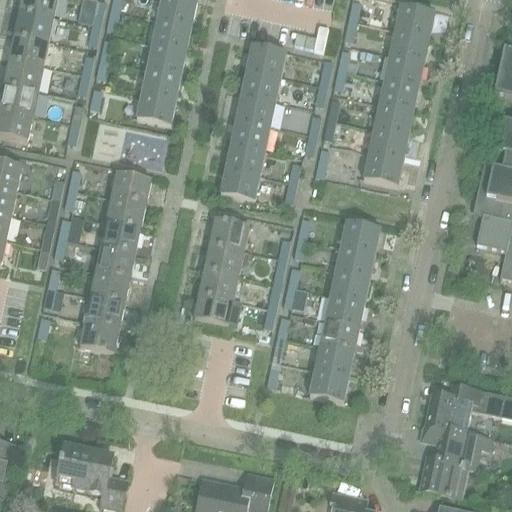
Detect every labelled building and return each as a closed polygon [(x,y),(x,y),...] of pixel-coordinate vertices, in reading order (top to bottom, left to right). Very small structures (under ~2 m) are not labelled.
[(24,0),(21,15),(55,22),(59,0),(24,0)] [(114,0),(111,17),(120,19),(124,0),(114,0)] [(164,0),(164,2),(198,9),(199,0),(164,0)] [(164,2),(159,27),(193,34),(198,9),(164,2)] [(353,7),(349,26),(358,28),(362,9),(353,7)] [(401,11),(396,36),(430,43),(435,18),(401,11)] [(97,12),(93,31),(102,33),(106,14),(97,12)] [(21,15),(16,40),(50,47),(55,22),(21,15)] [(116,37),(120,19),(111,17),(107,36),(116,37)] [(349,26),(345,46),(354,48),(358,28),(349,26)] [(159,27),(154,51),(187,58),(193,34),(159,27)] [(89,51),(98,53),(102,33),(93,31),(89,51)] [(396,36),(391,61),(425,68),(430,43),(396,36)] [(16,40),(11,64),(45,71),(50,47),(16,40)] [(105,45),(101,65),(110,66),(114,47),(105,45)] [(154,51),(148,75),(182,82),(187,58),(154,51)] [(253,51),(248,77),(282,84),(287,58),(253,51)] [(362,55),(360,64),(371,66),(373,58),(362,55)] [(488,152),(478,200),(477,201),(487,203),(477,251),(506,257),(501,284),(511,286),(511,57),(504,56),(496,98),(511,101),(511,128),(504,126),(498,154),(488,152)] [(343,57),(339,76),(348,77),(351,59),(343,57)] [(86,61),(82,80),(92,82),(96,63),(86,61)] [(391,61),(386,85),(420,92),(425,68),(391,61)] [(11,64),(6,89),(39,96),(45,71),(11,64)] [(101,65),(97,85),(106,87),(110,66),(101,65)] [(325,67),(319,92),(329,94),(333,74),(332,74),(334,68),(325,67)] [(148,75),(143,99),(177,107),(182,82),(148,75)] [(339,76),(335,96),(343,98),(348,77),(339,76)] [(248,77),(243,101),(277,109),(282,84),(248,77)] [(78,100),(87,102),(92,82),(82,80),(78,100)] [(386,85),(381,110),(415,117),(420,92),(386,85)] [(6,89),(0,113),(34,120),(39,96),(6,89)] [(315,111),(324,113),(329,94),(319,92),(315,111)] [(95,95),(91,115),(100,117),(104,97),(95,95)] [(171,132),(177,107),(143,99),(138,125),(171,132)] [(332,106),(328,124),(337,126),(341,109),(342,103),(334,100),(332,106)] [(243,101),(237,126),(271,133),(277,109),(243,101)] [(76,110),(72,129),(81,131),(85,112),(76,110)] [(381,110),(376,134),(410,141),(415,117),(381,110)] [(0,141),(28,147),(34,120),(0,113),(0,114),(0,141)] [(313,121),(309,141),(319,142),(323,123),(313,121)] [(324,145),(333,147),(337,126),(328,124),(324,145)] [(237,126),(232,150),(266,157),(271,133),(237,126)] [(68,149),(77,150),(81,131),(72,129),(68,149)] [(376,134),(371,158),(404,166),(410,141),(376,134)] [(305,161),(314,163),(319,142),(309,141),(305,161)] [(232,150),(227,175),(261,182),(266,157),(232,150)] [(322,155),(318,175),(327,177),(331,157),(322,155)] [(399,193),(404,166),(371,158),(365,186),(399,193)] [(0,166),(0,191),(18,197),(24,171),(0,166)] [(293,169),(289,188),(298,189),(302,171),(293,169)] [(74,175),(70,195),(78,197),(86,198),(89,184),(81,182),(82,177),(74,175)] [(255,208),(261,182),(227,175),(221,201),(255,208)] [(119,179),(113,205),(147,212),(152,186),(119,179)] [(56,183),(52,202),(61,204),(66,185),(56,183)] [(285,208),(294,209),(294,210),(298,189),(289,188),(285,208)] [(0,191),(0,217),(13,220),(18,197),(0,191)] [(74,217),(78,197),(70,195),(65,215),(74,217)] [(57,226),(61,204),(52,202),(48,224),(57,226)] [(113,205),(108,229),(141,237),(147,212),(113,205)] [(0,217),(0,247),(7,249),(13,220),(0,217)] [(303,224),(299,243),(308,245),(312,226),(303,224)] [(63,225),(60,242),(69,243),(72,226),(63,225)] [(216,225),(211,251),(245,258),(250,232),(216,225)] [(347,228),(342,252),(376,259),(381,235),(347,228)] [(108,229),(103,254),(136,261),(141,237),(108,229)] [(46,234),(42,252),(51,254),(55,236),(46,234)] [(64,266),(68,246),(69,243),(60,242),(55,264),(64,266)] [(299,243),(295,264),(304,265),(308,245),(299,243)] [(283,245),(279,265),(288,267),(292,247),(283,245)] [(211,251),(206,276),(239,283),(245,258),(211,251)] [(37,273),(46,275),(51,254),(42,252),(37,273)] [(342,252),(337,277),(371,283),(376,259),(342,252)] [(103,254),(97,278),(131,285),(136,261),(103,254)] [(275,284),(284,286),(288,267),(279,265),(275,284)] [(292,273),(289,292),(298,294),(301,275),(292,273)] [(53,274),(49,293),(58,294),(62,276),(53,274)] [(206,276),(200,300),(234,307),(239,283),(206,276)] [(337,277),(332,301),(366,308),(371,283),(337,277)] [(97,278),(92,303),(125,310),(131,285),(97,278)] [(284,312),(293,314),(298,294),(289,292),(284,312)] [(49,293),(45,313),(54,315),(58,294),(49,293)] [(273,295),(269,314),(278,316),(282,297),(273,295)] [(229,332),(234,307),(200,300),(195,325),(229,332)] [(332,301),(326,325),(361,332),(366,308),(332,301)] [(92,303),(87,326),(120,334),(125,310),(92,303)] [(265,334),(273,336),(278,316),(269,314),(265,334)] [(282,322),(279,341),(287,343),(291,324),(282,322)] [(42,323),(38,343),(47,345),(51,325),(42,323)] [(326,325),(321,350),(356,357),(361,332),(326,325)] [(81,352),(115,359),(120,334),(87,326),(81,352)] [(279,341),(274,362),(283,364),(287,343),(279,341)] [(321,350),(316,374),(350,381),(356,357),(321,350)] [(272,372),(268,391),(276,393),(280,373),(272,372)] [(345,409),(350,381),(316,374),(310,402),(345,409)] [(435,402),(428,434),(467,442),(473,412),(485,414),(488,401),(455,394),(453,405),(435,402)] [(441,450),(438,466),(470,473),(469,475),(476,477),(481,454),(488,456),(490,447),(467,442),(428,434),(425,447),(441,450)] [(66,449),(56,492),(102,502),(99,511),(123,511),(129,486),(110,482),(114,459),(66,449)] [(0,497),(4,498),(14,453),(0,450),(0,497)] [(469,475),(470,473),(438,466),(429,464),(423,497),(463,505),(469,475)] [(269,511),(276,485),(248,479),(245,493),(205,484),(198,511),(269,511)] [(334,511),(367,511),(369,505),(332,497),(329,511),(334,511)]
